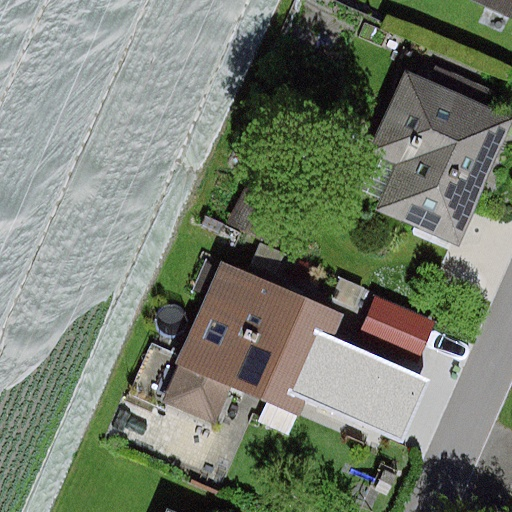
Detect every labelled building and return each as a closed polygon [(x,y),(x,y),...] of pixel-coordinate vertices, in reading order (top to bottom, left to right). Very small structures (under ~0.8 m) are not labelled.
[(463,235),(511,129),(511,103),(413,58),(375,140),(408,155),(387,200),(463,235)] [(284,239),(316,196),(272,163),(240,206),(284,239)] [(356,302),(226,259),(180,398),(229,414),(242,374),(323,401),(356,302)] [(379,285),(362,328),(423,353),(441,309),(379,285)] [(202,511),(180,503),(175,511),(202,511)]
